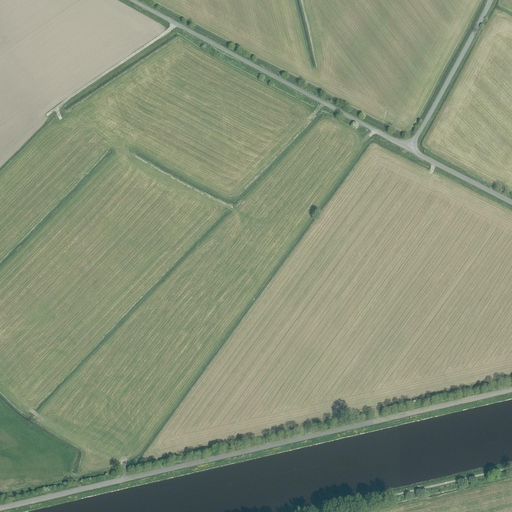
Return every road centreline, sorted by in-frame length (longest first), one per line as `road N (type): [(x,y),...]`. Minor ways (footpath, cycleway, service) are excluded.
road 1 (unclassified): [(0,508),(511,389)]
road 2 (unclassified): [(410,149),(135,0)]
road 3 (unclassified): [(410,149),(487,0)]
